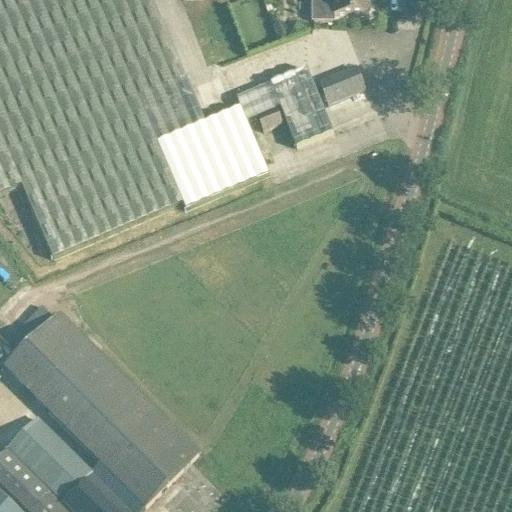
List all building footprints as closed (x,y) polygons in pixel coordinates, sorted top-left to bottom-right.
[(240,111),(205,126),(151,0),(0,0),(0,195),(22,187),(53,260),(184,206),(186,212),(269,177),(247,124),(280,110),(297,151),(334,136),(307,71),(271,86),(271,85),(236,100),(240,111)] [(312,0),(312,24),(335,24),(335,17),(369,17),(369,0),(312,0)] [(319,86),(328,108),(365,93),(356,71),(319,86)] [(257,121),(263,135),(282,127),(276,113),(257,121)] [(60,316),(4,372),(30,398),(144,511),(145,511),(151,506),(201,455),(60,316)] [(127,511),(93,478),(37,422),(12,446),(0,457),(0,485),(26,511),(127,511)] [(0,511),(19,511),(0,493),(0,511)]
